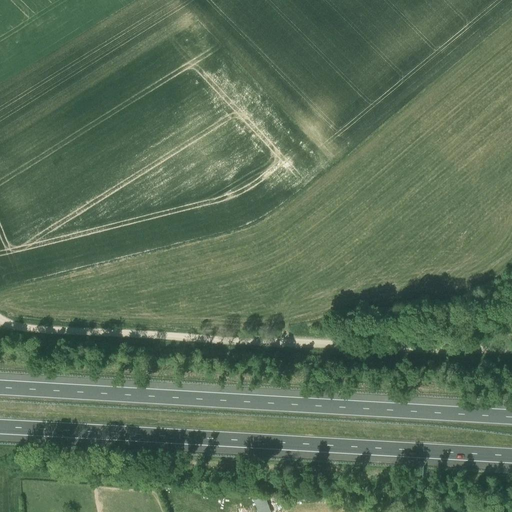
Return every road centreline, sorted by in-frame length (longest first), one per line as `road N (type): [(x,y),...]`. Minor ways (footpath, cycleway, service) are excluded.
road 1 (motorway): [(511,417),(0,386)]
road 2 (track): [(0,321),(223,339),(511,348)]
road 3 (motorway): [(0,428),(511,457)]
